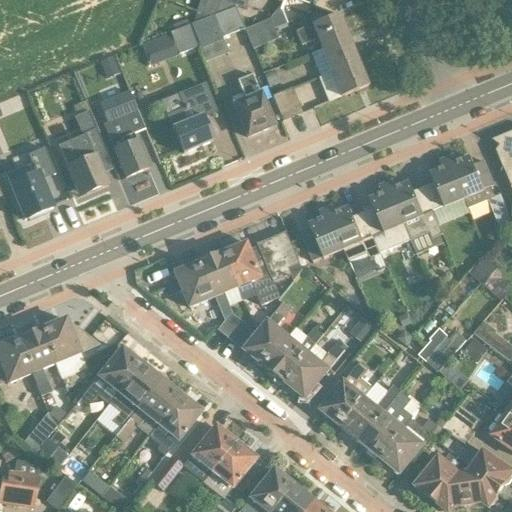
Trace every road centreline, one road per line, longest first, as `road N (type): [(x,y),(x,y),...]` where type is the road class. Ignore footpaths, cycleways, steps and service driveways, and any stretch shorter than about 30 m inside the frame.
road 1 (tertiary): [(79,265),(453,108)]
road 2 (residential): [(376,511),(79,265)]
